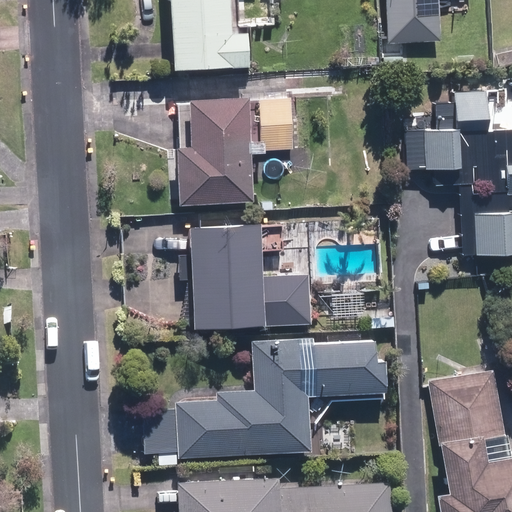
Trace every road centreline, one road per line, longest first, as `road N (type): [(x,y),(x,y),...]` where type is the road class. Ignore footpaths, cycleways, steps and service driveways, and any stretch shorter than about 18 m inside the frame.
road 1 (residential): [(80,511),(54,0)]
road 2 (unknown): [(402,511),(396,197)]
